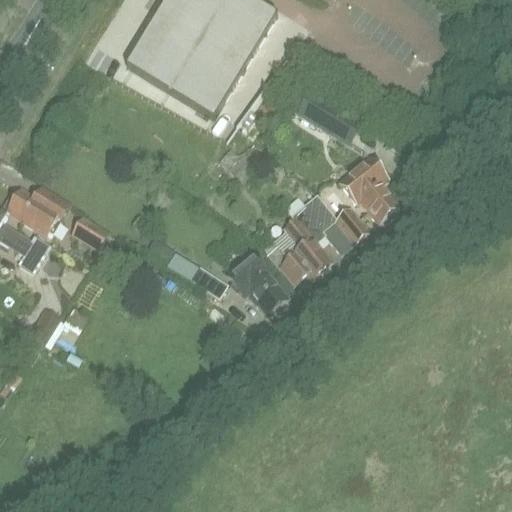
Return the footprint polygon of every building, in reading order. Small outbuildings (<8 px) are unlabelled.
[(158,20),(126,73),(127,73),(213,125),(213,126),(277,22),(241,0),(229,0),(222,11),(203,0),(169,0),(157,20),(158,20)] [(295,120),(349,152),(363,129),(308,97),(295,120)] [(230,154),(220,164),(218,167),(243,190),(264,165),(249,151),(238,162),(230,154)] [(378,231),(379,230),(382,231),(397,219),(397,216),(399,214),(381,191),(388,186),(371,165),(340,190),(357,211),(360,208),(378,231)] [(34,205),(20,196),(18,199),(13,196),(3,212),(8,215),(6,219),(8,220),(46,243),(57,226),(61,229),(71,212),(41,194),(34,205)] [(337,226),(335,225),(316,202),(291,222),(294,227),(283,235),(286,238),(301,257),(289,268),(273,248),(263,257),(279,276),(293,293),(305,283),(309,288),(333,268),(317,248),(324,242),(341,262),(354,251),(334,228),(337,226)] [(354,251),(365,241),(370,238),(350,213),(335,225),(337,226),(334,228),(354,251)] [(8,220),(6,219),(0,215),(0,247),(23,261),(17,270),(35,281),(52,253),(33,242),(30,247),(2,230),(8,220)] [(83,225),(73,241),(98,257),(108,241),(83,225)] [(145,258),(166,272),(175,257),(155,243),(145,258)] [(288,306),(261,273),(250,259),(224,280),(244,304),(249,300),(267,323),(288,306)] [(199,273),(191,287),(219,305),(227,291),(199,273)] [(43,355),(53,337),(61,324),(45,313),(26,344),(43,355)]
